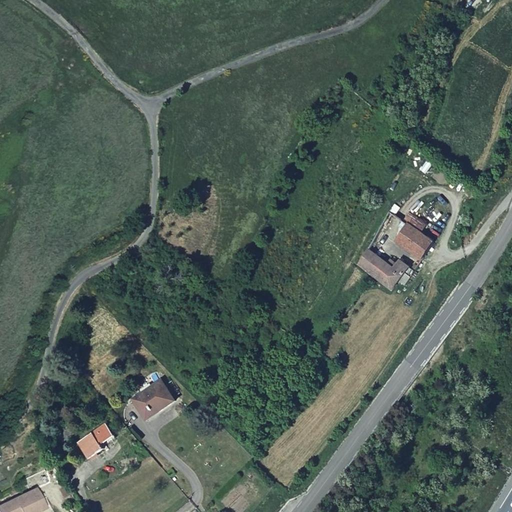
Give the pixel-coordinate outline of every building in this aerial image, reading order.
[(396,241),(423,260),(435,244),(407,224),(396,241)] [(356,265),(391,292),(398,282),(404,286),(415,271),(399,259),(392,267),(368,249),(356,265)] [(176,402),(161,380),(132,400),(147,422),(176,402)] [(88,460),(102,451),(99,446),(113,437),(105,425),(76,443),(88,460)] [(55,435),(62,444),(74,435),(67,426),(55,435)] [(0,506),(0,511),(35,511),(44,507),(35,488),(0,506)]
